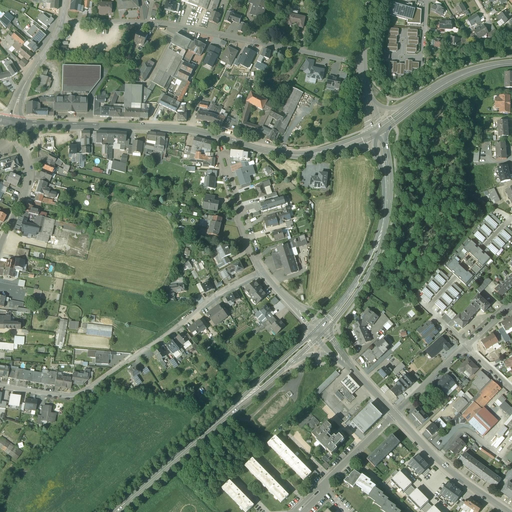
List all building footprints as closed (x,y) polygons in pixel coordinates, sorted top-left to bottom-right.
[(70,0),(69,11),(79,12),(80,6),(79,6),(79,5),(80,0),(70,0)] [(137,0),(119,0),(120,2),(117,2),(118,10),(124,9),(124,8),(133,6),(133,8),(138,7),(137,0)] [(180,5),(173,3),(173,2),(167,0),(165,11),(174,13),(174,12),(178,13),(180,5)] [(200,0),(198,7),(207,10),(210,0),(200,0)] [(219,1),(215,0),(210,0),(207,10),(212,12),(215,13),(219,1)] [(256,1),(255,1),(254,5),(251,14),(262,17),(266,5),(256,1)] [(421,24),(422,10),(412,7),(412,4),(409,4),(408,6),(392,2),(389,14),(393,15),(392,16),(408,21),(408,23),(421,24)] [(110,4),(99,4),(99,7),(98,8),(98,9),(99,11),(99,14),(100,15),(102,15),(103,14),(110,14),(110,4)] [(444,9),(434,4),(431,11),(441,16),(444,9)] [(466,10),(462,4),(455,9),(459,15),(466,10)] [(510,19),(505,11),(500,15),(505,23),(510,19)] [(215,13),(212,12),(208,21),(217,24),(220,15),(215,13)] [(242,17),(228,12),(224,21),(231,24),(232,22),(239,24),(242,17)] [(13,20),(6,13),(2,17),(6,20),(6,21),(9,23),(13,20)] [(297,16),(288,14),(286,25),(291,26),(292,22),(298,24),(297,27),(302,28),(305,18),(297,16)] [(49,20),(43,15),(38,20),(43,25),(46,28),(48,25),(49,25),(53,20),(51,18),(49,20)] [(476,15),(468,20),(472,25),(480,20),(476,15)] [(6,20),(2,17),(0,19),(0,22),(5,29),(10,23),(9,23),(6,21),(6,20)] [(41,28),(34,22),(32,25),(33,26),(39,31),(41,28)] [(247,25),(241,23),(238,32),(244,34),(247,25)] [(39,31),(33,26),(26,33),(32,39),(39,31)] [(484,26),(474,32),(478,39),(487,33),(484,26)] [(495,30),(488,34),(492,40),(498,36),(495,30)] [(46,37),(39,31),(32,39),(30,41),(36,47),(46,37)] [(26,42),(16,32),(11,38),(16,42),(21,47),(21,46),(26,42)] [(147,35),(142,32),(141,34),(137,33),(134,41),(143,44),(145,40),(147,35)] [(192,41),(176,33),(170,43),(171,44),(158,69),(173,77),(183,58),(187,50),(192,41)] [(417,38),(410,37),(410,46),(417,46),(418,38),(417,38)] [(460,40),(454,39),(452,39),(452,37),(450,37),(449,38),(449,46),(452,47),(452,45),(460,46),(460,40)] [(36,47),(30,41),(28,43),(30,44),(27,47),(33,53),(37,48),(36,47)] [(195,41),(194,43),(191,42),(187,50),(194,53),(200,56),(205,46),(202,45),(202,44),(198,42),(198,43),(195,41)] [(16,42),(12,46),(18,52),(18,53),(27,61),(32,56),(21,46),(21,47),(16,42)] [(396,44),(389,44),(388,52),(396,52),(397,44),(396,44)] [(212,47),(211,47),(209,52),(204,63),(212,67),(219,51),(212,47)] [(238,52),(228,47),(221,61),(231,66),(232,64),(234,58),(238,52)] [(194,53),(187,50),(183,58),(190,61),(194,53)] [(242,57),(238,64),(239,64),(240,62),(248,67),(247,68),(247,69),(255,53),(251,51),(250,52),(245,50),(242,57)] [(271,51),(263,50),(262,57),(261,58),(264,58),(269,59),(271,51)] [(237,59),(234,65),(237,67),(239,64),(238,64),(242,57),(239,55),(237,59)] [(146,64),(144,63),(136,77),(143,82),(154,63),(149,60),(146,64)] [(305,73),(312,74),(314,62),(307,60),(305,73)] [(195,67),(184,62),(176,79),(183,82),(186,84),(187,82),(195,67)] [(267,67),(261,64),(257,62),(254,68),(264,72),(267,67)] [(413,62),(405,62),(405,66),(404,71),(412,71),(412,69),(413,63),(413,62)] [(17,73),(12,65),(6,68),(9,72),(4,73),(7,78),(11,76),(17,73)] [(405,66),(397,65),(396,73),(396,74),(404,74),(404,71),(405,66)] [(100,67),(62,66),(61,98),(87,99),(87,96),(100,80),(100,67)] [(324,70),(313,68),(312,74),(311,78),(322,80),(324,70)] [(173,77),(158,69),(151,82),(156,84),(167,90),(173,77)] [(45,77),(40,75),(36,86),(41,88),(43,82),(46,83),(47,78),(45,77)] [(341,80),(333,78),(333,77),(329,76),(326,87),(339,90),(341,80)] [(132,93),(131,110),(134,109),(134,104),(144,104),(156,84),(151,82),(147,90),(143,88),(132,87),(132,93)] [(177,102),(175,106),(178,108),(190,83),(187,82),(186,84),(183,82),(174,100),(177,102)] [(278,132),(277,133),(280,134),(282,135),(303,93),(292,87),(292,89),(280,112),(286,115),(282,123),(278,132)] [(165,94),(162,92),(157,102),(160,104),(162,100),(165,94)] [(267,101),(251,92),(247,102),(251,105),(262,110),(267,101)] [(118,93),(115,93),(110,105),(113,106),(117,96),(118,93)] [(101,96),(96,96),(96,100),(94,99),(93,110),(97,110),(98,110),(99,103),(101,103),(105,103),(105,102),(106,97),(105,96),(105,97),(101,97),(101,96)] [(510,97),(499,97),(499,98),(495,98),(495,109),(499,109),(499,114),(510,114),(510,97)] [(61,99),(49,99),(49,103),(49,111),(47,111),(47,116),(54,116),(54,112),(68,112),(68,114),(74,114),(74,112),(87,113),(87,99),(61,98),(61,99)] [(170,104),(162,100),(160,104),(176,112),(178,108),(175,106),(170,104)] [(271,103),(267,101),(262,110),(265,112),(266,113),(270,107),(271,103)] [(251,105),(247,102),(239,127),(244,128),(246,123),(251,105)] [(38,104),(26,103),(26,116),(39,116),(39,110),(39,105),(38,105),(38,104)] [(219,106),(214,103),(210,110),(215,112),(219,106)] [(218,116),(219,116),(220,115),(221,112),(222,111),(223,107),(219,105),(219,106),(215,112),(214,114),(218,116)] [(119,108),(115,108),(115,109),(109,109),(108,117),(124,118),(124,110),(119,110),(119,108)] [(280,112),(273,108),(269,114),(268,116),(273,118),(277,121),(282,123),(286,115),(280,112)] [(109,109),(101,109),(100,110),(100,116),(100,117),(108,117),(109,109)] [(141,110),(134,109),(131,110),(124,110),(124,118),(140,118),(141,110)] [(199,112),(198,112),(198,114),(196,114),(195,116),(197,117),(196,120),(205,121),(206,114),(199,112)] [(265,112),(258,126),(262,128),(268,116),(269,114),(266,113),(265,112)] [(208,114),(206,114),(205,121),(211,122),(214,115),(208,114)] [(226,118),(220,115),(219,116),(215,124),(221,127),(226,118)] [(262,128),(260,132),(268,136),(269,136),(272,132),(267,130),(273,118),(268,116),(262,128)] [(226,119),(222,127),(226,129),(230,121),(226,119)] [(226,129),(231,131),(232,127),(235,128),(236,127),(236,126),(236,123),(235,123),(230,121),(226,129)] [(282,123),(277,121),(273,130),(278,132),(282,123)] [(507,121),(498,122),(499,138),(508,137),(507,121)] [(255,127),(246,123),(244,128),(253,131),(255,127)] [(272,132),(269,136),(268,136),(266,140),(273,143),(273,142),(276,135),(277,133),(278,132),(273,130),(272,132)] [(89,132),(81,132),(81,139),(85,139),(85,140),(89,140),(89,139),(89,132)] [(126,133),(114,132),(113,139),(113,141),(117,141),(121,142),(125,142),(126,139),(126,133)] [(157,134),(148,133),(147,141),(156,142),(157,134)] [(165,135),(157,134),(156,142),(156,146),(164,147),(165,135)] [(213,142),(203,140),(201,147),(204,148),(211,150),(213,142)] [(142,142),(134,142),(133,146),(133,152),(134,153),(140,153),(142,142)] [(505,143),(495,144),(496,152),(506,151),(505,143)] [(196,145),(193,145),(192,148),(190,153),(193,154),(196,154),(196,153),(201,153),(210,153),(211,150),(204,148),(201,147),(196,145)] [(248,153),(243,153),(244,152),(231,150),(230,157),(240,158),(247,159),(248,153)] [(506,151),(496,152),(496,160),(506,159),(506,151)] [(57,158),(50,155),(46,163),(53,167),(56,161),(57,158)] [(122,155),(120,163),(112,161),(111,169),(125,173),(127,156),(122,155)] [(16,157),(0,162),(0,165),(2,170),(13,166),(13,169),(19,167),(16,157)] [(46,163),(43,168),(43,170),(52,173),(54,167),(53,167),(46,163)] [(243,169),(236,171),(241,186),(241,185),(250,183),(247,174),(254,172),(252,166),(249,167),(243,169)] [(270,166),(265,168),(268,174),(273,172),(270,166)] [(507,166),(498,168),(501,183),(510,181),(507,166)] [(52,173),(43,170),(40,178),(41,178),(48,181),(52,173)] [(14,175),(11,174),(7,182),(6,182),(10,184),(16,186),(20,178),(15,176),(14,175)] [(319,174),(319,179),(312,178),(311,187),(325,189),(327,174),(319,174)] [(211,177),(207,177),(205,176),(204,188),(214,189),(215,177),(211,177)] [(39,181),(36,192),(38,193),(36,197),(42,198),(43,195),(48,196),(50,190),(45,189),(47,184),(39,181)] [(263,185),(255,188),(259,198),(266,196),(263,185)] [(499,201),(493,189),(488,191),(494,204),(499,201)] [(214,199),(205,198),(204,202),(205,202),(203,208),(216,211),(217,207),(218,207),(218,203),(218,202),(216,202),(215,202),(215,204),(213,203),(214,199)] [(283,198),(274,201),(276,208),(280,207),(286,205),(283,198)] [(269,202),(261,204),(263,212),(276,208),(274,201),(273,200),(269,202)] [(32,206),(26,204),(22,212),(29,215),(30,211),(32,206)] [(282,213),(275,215),(277,220),(281,218),(282,222),(290,220),(290,217),(289,215),(288,214),(287,212),(291,211),(287,212),(282,213)] [(275,215),(267,218),(270,226),(274,225),(274,227),(278,225),(277,220),(275,215)] [(478,232),(474,236),(482,244),(484,242),(484,241),(488,236),(489,237),(490,235),(490,234),(494,230),(495,230),(497,228),(496,228),(501,223),(493,215),(487,222),(488,224),(485,227),(484,225),(480,229),(482,230),(479,233),(478,232)] [(26,220),(19,217),(14,231),(22,234),(26,223),(25,223),(26,220)] [(45,218),(38,217),(36,226),(34,233),(36,233),(41,234),(43,227),(45,218)] [(55,221),(45,218),(43,227),(52,229),(53,230),(54,226),(55,221)] [(203,220),(201,219),(199,226),(206,227),(206,225),(210,226),(211,221),(203,220)] [(212,222),(211,221),(210,226),(208,234),(218,236),(221,224),(212,222)] [(82,227),(64,222),(62,228),(62,230),(81,234),(82,227)] [(33,225),(26,223),(22,234),(21,237),(27,238),(27,234),(36,236),(36,233),(34,233),(36,226),(33,225)] [(52,229),(43,227),(41,234),(49,236),(51,236),(53,230),(52,229)] [(489,246),(487,248),(495,255),(499,252),(497,251),(500,248),(501,249),(505,245),(504,244),(507,241),(508,242),(511,237),(511,233),(506,228),(502,233),(501,232),(499,234),(500,235),(495,240),(495,239),(493,241),(494,241),(489,246)] [(282,231),(273,234),(275,241),(284,238),(283,235),(282,231)] [(41,234),(36,233),(36,236),(35,240),(48,243),(49,236),(41,234)] [(304,235),(288,240),(289,244),(292,243),(294,248),(295,248),(307,244),(304,235)] [(466,287),(491,259),(480,250),(470,241),(445,268),(456,277),(466,287)] [(225,245),(217,250),(220,255),(219,255),(220,257),(216,259),(219,264),(217,265),(219,268),(230,262),(229,260),(226,261),(225,258),(231,254),(228,249),(229,249),(229,248),(227,248),(225,245)] [(287,245),(278,248),(279,253),(282,261),(291,258),(289,250),(287,245)] [(25,250),(18,248),(16,256),(23,258),(24,258),(24,254),(25,250)] [(294,248),(289,250),(291,258),(292,258),(294,257),(297,256),(295,248),(294,248)] [(279,253),(273,255),(277,269),(284,267),(282,261),(279,253)] [(291,258),(282,261),(284,267),(286,275),(296,272),(292,258),(291,258)] [(14,267),(22,269),(24,261),(13,259),(13,262),(15,263),(14,267)] [(13,262),(7,261),(5,268),(13,270),(14,267),(15,263),(13,262)] [(240,262),(232,266),(234,269),(236,273),(243,269),(240,262)] [(13,270),(5,268),(4,276),(7,277),(7,278),(9,279),(10,277),(12,278),(12,277),(14,278),(15,274),(13,273),(13,270)] [(425,288),(422,292),(430,299),(432,298),(432,297),(436,293),(438,291),(442,286),(443,286),(444,284),(449,279),(441,272),(434,278),(436,280),(433,283),(431,281),(428,285),(430,286),(427,290),(425,288)] [(511,275),(495,290),(494,290),(501,297),(504,294),(504,295),(506,293),(506,292),(511,287),(511,275)] [(206,283),(201,285),(205,293),(213,289),(209,282),(206,283)] [(261,289),(255,282),(245,291),(252,298),(261,290),(261,289)] [(484,282),(476,290),(480,294),(488,286),(484,282)] [(184,283),(172,285),(169,291),(167,290),(165,298),(173,300),(175,293),(185,291),(184,283)] [(205,292),(200,283),(197,285),(201,294),(205,292)] [(437,302),(435,304),(443,312),(447,308),(445,307),(448,304),(449,305),(453,301),(451,300),(454,297),(456,298),(462,291),(454,284),(449,289),(447,291),(448,291),(443,296),(443,295),(441,297),(442,298),(437,302)] [(261,290),(252,298),(251,298),(257,305),(266,296),(261,290)] [(236,292),(229,296),(229,297),(231,301),(232,303),(240,299),(236,292)] [(473,303),(461,316),(460,315),(454,321),(462,329),(468,323),(467,322),(480,308),(484,312),(490,306),(478,295),(472,302),(473,303)] [(223,311),(218,306),(207,315),(211,320),(216,326),(227,317),(223,311)] [(271,312),(266,306),(259,312),(265,318),(270,313),(271,312)] [(368,312),(361,322),(354,324),(357,329),(355,330),(361,346),(371,342),(364,327),(367,323),(371,326),(378,317),(371,312),(372,311),(369,309),(368,312)] [(265,318),(259,312),(257,314),(264,322),(267,321),(267,320),(265,318)] [(278,322),(273,316),(267,320),(267,321),(269,323),(272,327),(278,322)] [(200,320),(188,329),(194,337),(206,328),(200,320)] [(285,327),(279,320),(278,322),(272,327),(271,328),(274,330),(277,334),(285,327)] [(511,328),(507,320),(501,324),(503,327),(502,328),(504,331),(505,330),(505,332),(506,332),(511,328)] [(264,322),(252,331),(255,335),(265,327),(264,327),(269,323),(267,321),(264,322)] [(67,323),(60,322),(56,346),(63,347),(67,323)] [(423,329),(419,333),(421,335),(422,334),(424,336),(423,337),(425,339),(424,340),(426,342),(427,343),(431,339),(438,333),(433,328),(434,327),(430,322),(423,329)] [(112,327),(87,324),(87,329),(86,334),(111,337),(112,327)] [(504,331),(502,328),(498,330),(500,333),(502,337),(502,338),(503,339),(504,341),(505,343),(511,340),(506,332),(505,332),(505,330),(504,331)] [(185,337),(183,334),(177,338),(183,346),(189,341),(190,340),(186,336),(185,337)] [(493,335),(487,339),(492,346),(498,343),(497,342),(498,341),(495,336),(494,336),(493,335)] [(24,338),(15,337),(14,344),(23,345),(24,338)] [(442,337),(425,352),(431,358),(436,354),(435,353),(442,347),(446,352),(451,348),(442,337)] [(492,346),(487,339),(481,342),(486,350),(492,346)] [(382,340),(376,346),(377,347),(384,354),(387,351),(385,349),(388,347),(382,340)] [(189,341),(183,346),(186,349),(192,345),(189,341)] [(173,342),(167,347),(173,355),(174,355),(173,354),(175,352),(176,353),(178,352),(179,351),(177,348),(173,342)] [(377,347),(372,352),(371,351),(364,357),(370,363),(376,358),(378,359),(384,354),(377,347)] [(167,356),(161,349),(154,354),(159,362),(162,360),(167,356)] [(103,355),(95,354),(94,364),(108,365),(108,355),(103,355)] [(478,369),(468,359),(459,369),(463,373),(466,370),(472,376),(478,369)] [(401,362),(392,371),(396,375),(405,367),(401,362)] [(140,373),(136,367),(129,372),(134,378),(140,373)] [(384,367),(378,373),(383,379),(389,373),(392,371),(389,368),(387,371),(384,367)] [(2,369),(0,368),(0,376),(7,378),(7,377),(9,369),(2,368),(2,369)] [(18,371),(14,370),(13,378),(13,379),(23,380),(25,370),(18,369),(18,371)] [(336,371),(314,392),(318,396),(340,375),(336,371)] [(40,373),(34,372),(34,374),(30,373),(29,381),(29,382),(39,383),(40,373)] [(48,374),(40,373),(39,383),(50,385),(51,377),(47,376),(48,374)] [(80,375),(73,373),(72,379),(71,383),(82,386),(83,379),(84,377),(83,377),(80,376),(80,375)] [(409,373),(407,375),(413,382),(415,380),(409,373)] [(396,383),(397,385),(403,391),(404,392),(414,383),(413,382),(407,375),(406,374),(396,383)] [(459,380),(453,374),(449,377),(455,384),(459,380)] [(490,381),(483,374),(479,378),(474,382),(478,386),(476,388),(480,391),(490,381)] [(343,386),(352,395),(360,388),(348,375),(340,383),(343,386)] [(449,377),(447,375),(437,385),(445,393),(455,384),(449,377)] [(65,379),(61,379),(60,387),(70,389),(71,383),(72,379),(65,378),(65,379)] [(491,380),(490,381),(480,391),(478,393),(481,395),(491,385),(494,382),(491,380)] [(501,389),(494,382),(491,385),(498,392),(501,389)] [(381,389),(385,393),(389,389),(385,385),(381,389)] [(403,391),(397,385),(391,391),(396,397),(403,392),(403,391)] [(491,385),(481,395),(488,402),(498,392),(491,385)] [(350,393),(343,386),(338,391),(344,398),(350,393)] [(344,398),(338,391),(334,394),(341,401),(344,398)] [(465,395),(471,400),(473,398),(467,392),(465,395)] [(350,393),(344,398),(349,403),(355,398),(352,395),(350,393)] [(473,398),(471,400),(474,402),(481,409),(482,409),(488,402),(481,395),(478,393),(473,398)] [(471,400),(465,395),(462,397),(468,403),(471,400)] [(19,397),(11,396),(9,405),(17,406),(18,407),(19,401),(19,399),(19,397)] [(505,400),(501,396),(495,402),(499,407),(505,400)] [(462,397),(453,407),(459,413),(468,403),(462,397)] [(37,401),(25,399),(24,408),(28,409),(28,410),(31,411),(31,410),(35,410),(37,401)] [(443,407),(437,400),(433,404),(439,411),(443,407)] [(468,403),(459,413),(461,415),(474,402),(471,400),(468,403)] [(474,402),(461,415),(463,417),(466,421),(468,423),(481,409),(474,402)] [(352,423),(364,435),(382,417),(370,404),(352,423)] [(51,408),(44,406),(42,417),(41,420),(42,420),(54,423),(56,415),(50,414),(51,408)] [(419,408),(412,414),(421,424),(428,418),(419,408)] [(481,409),(468,423),(483,437),(496,423),(482,409),(481,409)] [(320,423),(308,410),(295,423),(301,429),(306,424),(312,430),(314,428),(316,430),(317,429),(318,430),(320,429),(317,426),(320,423)] [(461,415),(459,413),(451,421),(452,421),(456,425),(458,422),(460,423),(464,423),(466,421),(463,417),(461,415)] [(436,420),(432,424),(432,423),(426,429),(432,436),(442,427),(436,420)] [(321,430),(319,431),(318,430),(317,429),(316,430),(312,435),(332,455),(337,449),(335,448),(344,440),(339,435),(336,438),(334,436),(333,438),(329,434),(331,432),(329,430),(332,427),(327,423),(321,430)] [(497,434),(501,437),(507,430),(503,427),(497,434)] [(392,435),(367,459),(375,467),(400,443),(392,435)] [(311,473),(275,436),(268,444),(304,481),(311,473)] [(1,437),(0,438),(0,447),(16,460),(22,452),(1,437)] [(493,447),(496,449),(504,439),(501,437),(493,447)] [(459,439),(449,450),(455,455),(465,445),(465,444),(459,439)] [(487,482),(488,483),(493,475),(464,454),(459,461),(466,467),(465,468),(486,483),(487,482)] [(429,467),(418,456),(409,465),(420,476),(421,474),(427,469),(429,467)] [(288,495),(252,459),(245,466),(281,503),(288,495)] [(430,471),(427,469),(421,474),(424,477),(430,471)] [(354,471),(349,476),(350,476),(348,478),(344,481),(353,488),(355,484),(361,476),(354,471)] [(401,492),(403,494),(404,493),(411,486),(412,485),(399,472),(398,473),(393,478),(390,481),(401,492)] [(376,486),(370,482),(370,481),(362,475),(361,476),(355,484),(362,489),(361,491),(369,496),(375,488),(376,486)] [(501,480),(493,475),(488,483),(495,488),(501,480)] [(247,511),(254,506),(230,481),(222,489),(244,511),(247,511)] [(462,493),(448,483),(440,494),(454,504),(462,493)] [(511,485),(508,483),(501,493),(510,499),(511,496),(511,485)] [(415,490),(411,486),(404,493),(408,497),(415,490)] [(383,494),(375,488),(369,496),(368,497),(375,502),(374,504),(381,509),(387,501),(388,499),(382,495),(383,494)] [(408,497),(407,498),(420,511),(428,503),(429,502),(416,489),(408,497)] [(476,503),(468,498),(463,505),(466,506),(465,507),(468,509),(469,508),(470,509),(469,510),(471,511),(471,510),(476,503)] [(396,507),(387,501),(381,509),(380,510),(382,511),(400,511),(395,508),(396,507)] [(427,511),(432,507),(428,503),(421,510),(422,511),(427,511)] [(478,511),(482,507),(476,503),(471,510),(474,511),(473,511),(478,511)]
